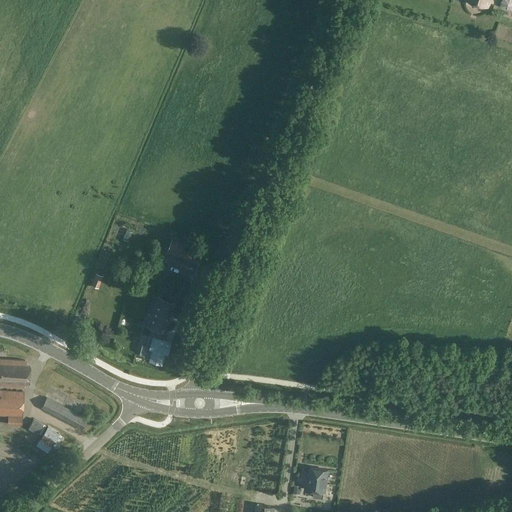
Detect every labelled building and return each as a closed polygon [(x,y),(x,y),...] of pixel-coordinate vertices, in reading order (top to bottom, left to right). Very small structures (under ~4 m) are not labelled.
[(173,236),(169,246),(200,258),(204,249),(173,236)] [(99,286),(103,274),(96,272),(92,284),(99,286)] [(142,344),(140,353),(144,354),(144,356),(160,361),(164,349),(166,350),(169,340),(160,338),(163,330),(164,331),(175,303),(158,296),(147,324),(155,327),(152,338),(153,338),(151,346),(142,344)] [(0,391),(0,390),(0,385),(24,387),(25,360),(0,358),(0,391)] [(89,386),(86,398),(94,400),(97,388),(89,386)] [(0,391),(0,415),(8,416),(8,415),(22,416),(24,392),(0,390),(0,391)] [(88,418),(87,418),(47,397),(40,408),(82,430),(88,418)] [(8,415),(8,416),(7,424),(22,425),(22,416),(8,415)] [(33,418),(28,429),(38,435),(44,424),(33,418)] [(325,492),(328,470),(310,467),(308,480),(307,479),(305,489),(314,490),(313,497),(323,498),(324,491),(325,492)]
